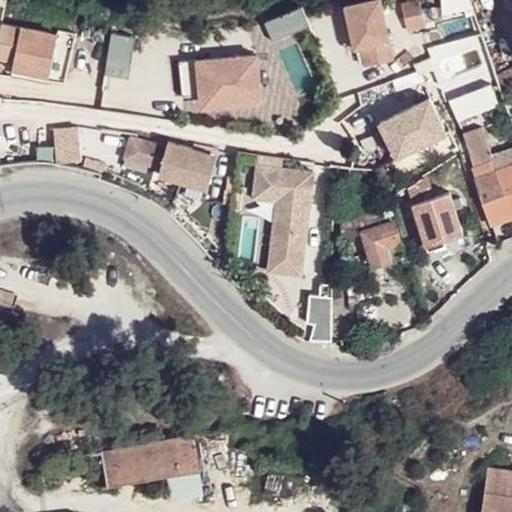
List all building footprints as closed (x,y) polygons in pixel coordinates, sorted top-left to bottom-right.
[(444,0),(445,10),(465,9),(464,0),(444,0)] [(404,32),(422,31),(419,1),(401,3),(404,32)] [(344,7),(352,69),(389,64),(381,2),(344,7)] [(401,35),(399,4),(383,5),(386,36),(401,35)] [(428,18),(443,17),(443,8),(426,9),(428,18)] [(56,66),(66,18),(26,11),(16,60),(56,66)] [(264,99),(260,49),(180,57),(183,95),(201,93),(203,96),(218,94),(219,103),(264,99)] [(460,118),(486,109),(474,79),(449,89),(460,118)] [(399,165),(421,152),(415,143),(421,139),(417,134),(412,137),(401,115),(379,127),(399,165)] [(214,183),(223,145),(173,132),(171,139),(132,130),(124,156),(164,167),(163,170),(214,183)] [(471,146),(478,144),(474,131),(467,134),(471,146)] [(320,163),(259,156),(255,195),(278,197),(268,269),(306,274),(320,163)] [(494,223),(511,217),(511,164),(504,167),(502,161),(496,163),(498,169),(474,177),(490,224),(494,223)] [(427,173),(408,186),(426,243),(464,232),(450,190),(434,194),(427,173)] [(386,246),(400,242),(393,221),(372,227),(369,218),(377,215),(375,206),(367,209),(365,205),(341,213),(341,238),(362,232),(373,265),(390,261),(386,246)] [(499,243),(511,238),(511,217),(494,223),(499,243)] [(404,256),(400,242),(386,246),(390,261),(404,256)] [(341,269),(352,268),(352,256),(341,256),(341,269)] [(309,292),(308,338),(330,339),(331,292),(309,292)] [(169,473),(202,468),(195,431),(102,447),(109,482),(169,473)] [(511,511),(511,467),(486,465),(480,511),(511,511)] [(206,493),(202,468),(169,473),(173,497),(206,493)]
